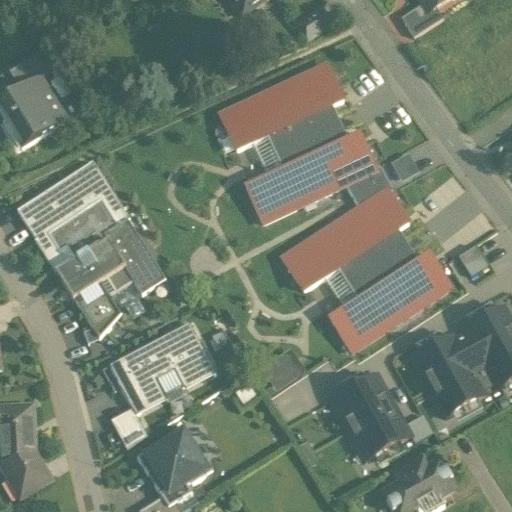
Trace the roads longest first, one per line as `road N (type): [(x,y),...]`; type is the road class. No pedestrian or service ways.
road 1 (residential): [(0,252),(55,358),(95,511)]
road 2 (residential): [(511,219),(348,0)]
